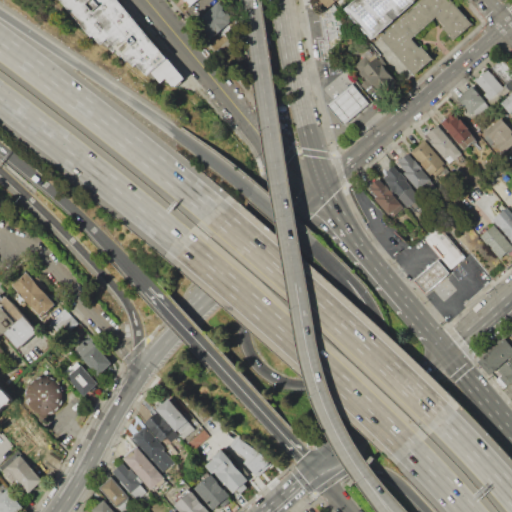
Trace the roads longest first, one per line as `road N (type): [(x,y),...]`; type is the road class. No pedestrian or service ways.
road 1 (secondary): [(251,0),(312,364),(344,445)]
road 2 (motorway): [(277,229),(240,311),(246,351),(270,379),(306,386),(348,363),(358,333),(339,270)]
road 3 (motorway): [(446,422),(214,210)]
road 4 (motorway): [(180,241),(412,452)]
road 5 (motorway): [(247,186),(0,12)]
road 6 (motorway): [(214,210),(0,40)]
road 7 (motorway): [(0,168),(125,299),(139,333),(141,371)]
road 8 (tertiary): [(508,25),(322,188)]
road 9 (motorway): [(0,97),(180,241)]
road 10 (motorway): [(140,278),(288,440)]
road 11 (tertiary): [(277,229),(141,371)]
road 12 (secondary): [(322,188),(282,0)]
road 13 (residential): [(17,245),(53,271),(141,371)]
road 14 (tertiary): [(315,464),(446,349)]
road 15 (residential): [(225,100),(266,171),(270,217),(254,250)]
road 16 (tertiary): [(141,371),(60,510)]
road 17 (motorway): [(379,408),(382,333),(360,287),(339,270)]
road 18 (motorway): [(0,146),(107,242)]
road 19 (secondary): [(405,304),(322,188)]
road 20 (residential): [(322,188),(225,100)]
road 21 (residential): [(225,100),(142,0)]
road 22 (motorway): [(315,464),(377,471),(429,511)]
